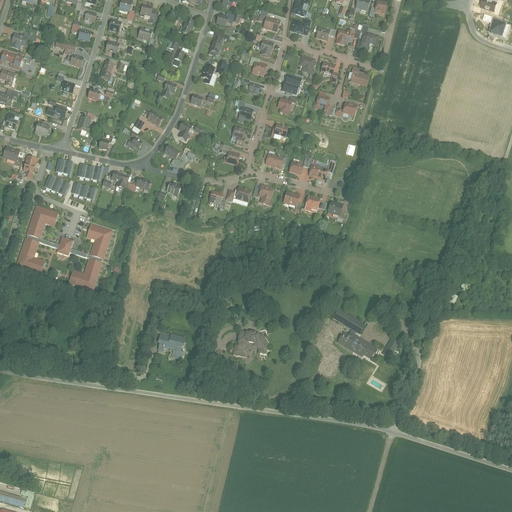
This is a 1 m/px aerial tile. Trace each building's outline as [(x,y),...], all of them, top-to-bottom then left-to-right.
[(133,3),(122,0),(119,10),(130,13),(131,11),(133,3)] [(224,0),(223,7),(232,10),(234,0),(224,0)] [(296,1),(292,13),(304,17),(308,6),(309,6),(310,2),(303,0),(299,0),(299,2),(296,1)] [(368,12),(371,0),(369,0),(358,0),(356,9),(368,12)] [(489,0),(489,1),(485,0),(483,0),(480,9),(494,13),(498,0),(496,0),(489,0)] [(388,4),(378,1),(376,9),(375,12),(385,15),(388,4)] [(153,8),(143,5),(141,15),(151,17),(151,14),(153,9),(153,8)] [(88,12),(87,12),(87,13),(85,21),(95,24),(97,15),(88,12)] [(259,22),(265,23),(267,18),(268,18),(269,14),(262,12),(259,22)] [(173,25),(179,27),(184,19),(177,16),(174,24),(173,25)] [(229,18),(220,16),(217,25),(227,28),(228,23),(229,19),(229,18)] [(119,18),(118,22),(122,23),(122,26),(128,27),(130,21),(119,18)] [(268,18),(267,18),(265,23),(263,30),(277,34),(281,22),(268,18)] [(293,19),(290,31),(307,36),(310,22),(303,20),(302,22),(293,19)] [(109,31),(119,34),(122,26),(122,23),(118,22),(112,20),(109,31)] [(190,36),(195,24),(187,20),(184,28),(182,32),(182,33),(190,36)] [(507,25),(494,20),(489,35),(502,39),(507,25)] [(79,30),(81,31),(81,30),(82,27),(74,24),(72,32),(78,34),(79,30)] [(154,31),(142,27),(138,38),(150,42),(151,39),(154,31)] [(316,39),(328,42),(330,36),(331,31),(320,28),(316,39)] [(85,31),(81,30),(81,31),(78,40),(89,43),(92,33),(85,31)] [(348,33),(340,31),(337,40),(338,40),(336,45),(347,48),(348,43),(353,44),(355,39),(356,35),(355,35),(356,33),(348,31),(348,33)] [(215,39),(222,42),(224,39),(229,40),(230,37),(217,32),(214,39),(215,39)] [(368,34),(364,33),(360,49),(369,52),(371,46),(378,48),(381,36),(371,34),(371,35),(368,34)] [(24,37),(15,34),(10,48),(20,51),(22,46),(26,48),(28,40),(29,38),(24,37)] [(38,39),(25,34),(24,37),(29,38),(28,40),(36,43),(38,39)] [(119,39),(118,44),(120,45),(119,48),(125,49),(128,42),(119,39)] [(222,42),(215,39),(210,52),(215,53),(219,55),(224,43),(222,42)] [(56,47),(66,49),(64,55),(69,57),(71,51),(75,52),(76,46),(57,41),(56,47)] [(106,52),(117,56),(119,48),(120,45),(118,44),(109,41),(106,52)] [(267,42),(264,41),(263,44),(261,49),(260,52),(262,52),(261,56),(270,59),(271,55),(272,55),(275,44),(267,42)] [(179,52),(181,46),(173,43),(171,49),(175,51),(176,50),(179,52)] [(10,53),(4,51),(1,62),(6,64),(7,61),(14,64),(13,68),(19,70),(24,58),(15,55),(15,56),(9,54),(10,53)] [(183,63),(186,55),(178,52),(174,60),(182,63),(183,63)] [(84,59),(74,56),(70,66),(81,70),(84,59)] [(316,60),(303,56),(300,66),(304,67),(303,72),(312,75),(316,60)] [(250,66),(254,68),(256,62),(260,64),(261,61),(252,58),(250,66)] [(180,68),(182,63),(174,60),(172,65),(180,68)] [(238,63),(232,60),(230,66),(236,69),(238,63)] [(221,63),(220,62),(219,65),(218,69),(216,73),(221,75),(225,64),(221,63)] [(260,64),(256,62),(254,68),(253,74),(265,77),(268,66),(260,64)] [(110,82),(115,66),(106,63),(104,69),(103,69),(100,79),(110,82)] [(336,67),(324,63),(321,73),(333,76),(334,76),(334,74),(336,67)] [(215,69),(207,66),(202,78),(206,80),(211,81),(213,76),(214,72),(215,69)] [(0,79),(7,82),(6,86),(12,87),(13,84),(17,74),(3,70),(0,79)] [(351,83),(367,88),(370,77),(359,74),(359,75),(354,74),(351,83)] [(164,83),(166,77),(160,75),(157,81),(164,83)] [(288,75),(286,83),(299,87),(300,87),(302,79),(293,77),(288,75)] [(217,77),(213,76),(211,81),(206,80),(205,84),(214,87),(217,77)] [(75,86),(66,82),(63,92),(72,95),(75,86)] [(175,95),(178,86),(167,82),(162,97),(169,100),(171,94),(175,95)] [(285,82),(282,90),(286,91),(293,93),(296,94),(299,87),(286,83),(285,82)] [(262,86),(251,83),(248,93),(258,96),(262,86)] [(108,88),(106,96),(112,98),(115,90),(108,88)] [(9,90),(7,95),(14,98),(14,99),(17,100),(19,93),(9,90)] [(91,90),(88,99),(98,102),(101,93),(91,90)] [(0,92),(0,103),(11,108),(14,99),(14,98),(7,95),(0,92)] [(204,99),(194,95),(191,104),(201,108),(202,104),(204,100),(204,99)] [(319,95),(317,103),(315,104),(314,107),(315,109),(318,110),(321,109),(321,107),(325,108),(324,114),(325,114),(325,115),(330,116),(332,108),(329,107),(331,98),(319,95)] [(290,101),(281,99),(278,108),(282,109),(280,113),(289,116),(293,103),(293,102),(290,101)] [(238,110),(242,111),(243,107),(246,108),(247,103),(240,101),(239,106),(238,110)] [(359,106),(346,103),(344,110),(343,114),(344,114),(356,117),(359,106)] [(64,108),(58,106),(57,110),(56,114),(56,115),(61,116),(60,118),(65,119),(68,110),(64,109),(64,108)] [(246,108),(243,107),(242,111),(239,118),(251,122),(254,110),(246,108)] [(56,114),(57,110),(50,108),(48,115),(55,117),(56,115),(56,114)] [(343,114),(344,110),(338,109),(336,117),(343,118),(344,114),(343,114)] [(164,120),(153,112),(152,113),(149,117),(148,119),(160,127),(164,120)] [(92,120),(82,117),(78,130),(89,133),(91,127),(90,127),(92,120)] [(6,127),(15,130),(19,121),(16,120),(16,119),(14,119),(9,118),(5,127),(6,127)] [(140,119),(132,130),(139,134),(146,123),(140,119)] [(194,128),(184,122),(179,131),(182,133),(179,137),(187,142),(190,136),(189,136),(190,134),(193,129),(194,128)] [(51,127),(39,123),(39,124),(37,129),(35,134),(47,139),(51,127)] [(290,128),(277,124),(276,129),(274,134),(275,134),(286,138),(290,128)] [(195,130),(195,131),(201,134),(202,133),(203,130),(204,130),(198,126),(195,130)] [(247,129),(236,126),(233,136),(238,138),(244,139),(244,138),(244,137),(245,137),(247,133),(246,132),(247,129)] [(137,139),(136,138),(133,143),(132,145),(130,147),(134,149),(135,147),(139,150),(143,143),(137,139)] [(101,140),(100,149),(109,151),(111,142),(101,140)] [(165,154),(176,161),(181,152),(170,145),(165,154)] [(222,153),(229,154),(230,151),(232,152),(233,147),(224,145),(223,150),(222,153)] [(21,151),(7,147),(3,158),(16,162),(17,162),(19,157),(21,151)] [(232,152),(230,151),(229,154),(226,162),(238,165),(241,154),(232,152)] [(285,158),(269,153),(266,164),(282,169),(283,163),(285,158)] [(24,159),(19,157),(17,162),(16,162),(15,165),(21,167),(24,159)] [(39,160),(28,157),(23,171),(27,172),(25,177),(32,179),(36,166),(37,167),(39,160)] [(58,159),(55,171),(69,175),(69,176),(71,177),(74,162),(58,159)] [(172,166),(177,170),(181,164),(176,161),(172,166)] [(293,161),(290,172),(302,175),(305,166),(305,164),(293,161)] [(101,168),(80,163),(77,176),(100,181),(103,167),(102,166),(101,168)] [(313,164),(312,168),(309,176),(326,180),(328,172),(329,169),(328,169),(313,164)] [(118,172),(118,171),(115,170),(112,180),(119,183),(117,187),(125,190),(126,186),(128,181),(130,176),(127,176),(128,174),(124,173),(123,174),(118,172)] [(49,175),(44,187),(64,195),(63,197),(65,198),(71,184),(49,175)] [(148,191),(152,182),(139,178),(136,186),(136,187),(137,187),(148,191)] [(110,188),(112,182),(108,181),(109,180),(106,179),(104,185),(110,188)] [(74,183),(71,195),(92,201),(92,203),(94,203),(97,189),(74,183)] [(182,187),(171,183),(167,193),(179,197),(182,187)] [(136,187),(136,186),(130,184),(129,187),(128,191),(135,193),(137,187),(136,187)] [(275,188),(263,185),(261,190),(259,196),(262,197),(261,202),(270,205),(275,188)] [(253,191),(240,187),(238,191),(236,198),(236,199),(249,203),(253,191)] [(224,193),(213,190),(210,202),(221,205),(222,201),(224,193)] [(234,198),(236,192),(230,190),(227,199),(233,201),(234,198)] [(301,195),(288,191),(284,202),(297,206),(298,206),(299,202),(301,195)] [(165,200),(167,194),(161,192),(159,198),(165,200)] [(322,198),(309,195),(305,209),(318,212),(319,207),(321,201),(322,198)] [(321,201),(319,207),(326,209),(328,203),(321,201)] [(344,204),(332,201),(329,212),(339,215),(341,215),(342,211),(344,204)] [(71,250),(74,243),(70,242),(71,238),(68,237),(66,241),(62,239),(59,246),(42,240),(47,226),(55,229),(60,215),(37,207),(17,269),(42,277),(46,263),(36,259),(41,244),(58,250),(57,254),(69,258),(70,254),(89,260),(84,275),(73,272),(68,285),(94,294),(114,233),(91,225),(87,239),(95,242),(91,256),(71,250)] [(350,214),(342,211),(341,215),(339,215),(339,217),(344,219),(344,222),(347,223),(350,214)] [(117,269),(113,273),(117,277),(121,272),(117,269)] [(472,284),(463,282),(461,291),(466,292),(467,287),(471,288),(472,284)] [(456,305),(459,297),(453,295),(450,303),(456,305)] [(18,314),(21,305),(13,303),(11,312),(18,314)] [(356,336),(357,334),(360,337),(366,327),(362,325),(358,322),(339,310),(333,320),(352,331),(351,333),(356,336)] [(0,326),(0,335),(7,337),(8,334),(13,335),(14,330),(0,326)] [(249,349),(248,349),(249,346),(250,346),(250,345),(256,346),(259,350),(258,354),(267,356),(268,347),(269,347),(268,345),(269,345),(263,337),(256,335),(257,334),(250,333),(250,334),(240,333),(238,344),(239,344),(238,347),(235,347),(233,357),(247,359),(249,349)] [(371,360),(378,350),(356,336),(351,333),(350,336),(345,333),(337,344),(362,360),(365,356),(371,360)] [(171,338),(161,336),(159,345),(160,346),(159,352),(164,353),(165,350),(174,352),(173,359),(183,361),(184,354),(182,353),(185,338),(171,336),(171,338)] [(392,340),(382,355),(390,360),(400,345),(392,340)] [(0,344),(0,351),(10,353),(11,347),(0,344)] [(40,351),(21,347),(19,356),(38,361),(40,351)] [(0,501),(24,508),(26,500),(0,492),(0,501)]
